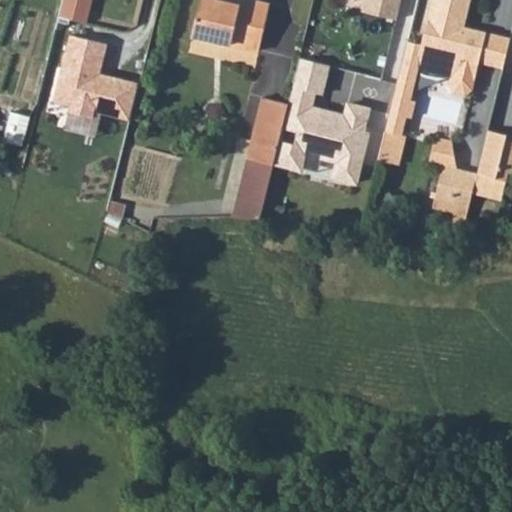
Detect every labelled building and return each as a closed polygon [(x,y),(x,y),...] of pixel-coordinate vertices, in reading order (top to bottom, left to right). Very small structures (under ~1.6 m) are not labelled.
[(90,19),(94,0),(63,0),(61,14),(90,19)] [(198,0),(191,34),(258,50),(269,5),(251,0),(240,0),(239,4),(222,0),(198,0)] [(367,0),(366,5),(399,14),(403,0),(367,0)] [(482,57),(489,27),(468,22),(463,21),(465,10),(470,12),(473,0),(434,0),(424,44),(407,40),(386,129),(404,135),(417,72),(451,77),(450,84),(455,93),(466,95),(474,90),(482,57)] [(511,0),(499,0),(497,19),(511,20),(511,0)] [(508,63),(511,43),(511,32),(489,27),(482,57),(508,63)] [(70,35),(54,95),(71,100),(68,110),(91,116),(93,110),(129,119),(138,83),(114,77),(109,80),(98,77),(107,44),(70,35)] [(300,54),(293,83),(314,88),(322,90),(330,61),(300,54)] [(314,88),(293,83),(288,102),(283,124),(297,127),(294,140),(279,136),(274,158),(301,165),(306,144),(323,148),(321,154),(337,158),(333,174),(357,180),(370,128),(364,126),(370,105),(349,99),(346,112),(310,103),(314,88)] [(257,158),(273,163),(274,158),(279,136),(283,124),(288,102),(262,96),(247,156),(257,158)] [(13,109),(7,138),(25,142),(31,113),(13,109)] [(511,133),(511,130),(493,125),(477,173),(485,173),(511,176),(511,135),(511,133)] [(436,192),(470,200),(477,173),(457,168),(452,141),(436,139),(431,160),(444,164),(436,192)] [(251,190),(266,194),(273,163),(257,158),(251,190)] [(108,190),(112,173),(99,169),(94,187),(108,190)] [(435,199),(469,207),(470,200),(436,192),(435,199)]
